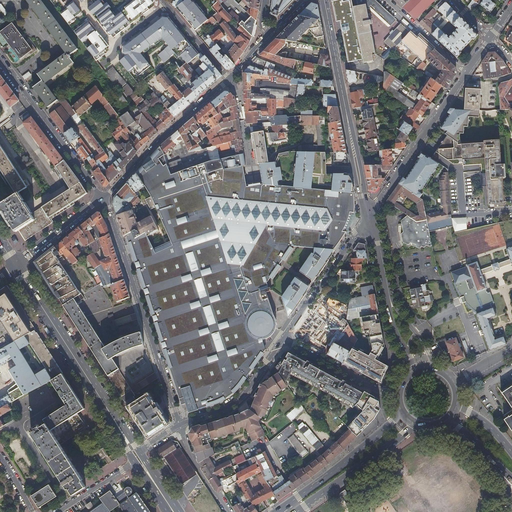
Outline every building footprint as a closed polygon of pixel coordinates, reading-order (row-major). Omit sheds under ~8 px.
[(77,50),(39,0),(26,0),(38,15),(67,54),(39,75),(43,81),(34,88),(48,107),(57,100),(44,83),(73,62),(69,56),(77,50)] [(174,8),(175,7),(184,0),(183,0),(174,0),(170,3),(174,8)] [(208,1),(209,0),(184,0),(175,7),(188,22),(210,4),(208,1)] [(217,2),(215,0),(209,0),(208,1),(210,4),(188,22),(195,30),(204,23),(213,15),(217,12),(212,6),(213,6),(217,2)] [(232,0),(225,0),(224,1),(220,5),(224,10),(229,15),(232,11),(244,24),(251,16),(249,14),(244,10),(241,13),(236,9),(239,6),(232,0)] [(293,0),(271,0),(271,9),(271,10),(270,13),(273,15),(276,16),(277,16),(278,15),(279,13),(280,14),(280,13),(293,0)] [(338,0),(334,1),(332,1),(336,22),(340,21),(348,63),(363,60),(351,0),(338,0)] [(392,51),(413,29),(382,0),(351,0),(363,60),(364,62),(374,60),(373,56),(375,56),(375,54),(376,54),(384,60),(392,51)] [(409,0),(403,7),(416,19),(434,0),(409,0)] [(446,2),(444,0),(441,0),(440,1),(433,8),(437,11),(439,9),(446,2)] [(477,0),(471,0),(467,6),(472,10),(478,3),(476,2),(477,0)] [(490,0),(483,0),(483,1),(480,4),(491,12),(496,4),(490,0)] [(218,22),(236,44),(243,51),(247,45),(252,36),(229,15),(224,10),(220,5),(217,2),(213,6),(227,22),(230,20),(236,27),(237,27),(238,28),(237,28),(241,32),(240,32),(243,35),(246,38),(244,41),(240,36),(238,37),(227,23),(226,23),(217,12),(213,15),(218,22)] [(445,15),(446,17),(454,10),(446,2),(439,9),(445,15)] [(308,7),(299,16),(321,20),(318,5),(312,3),(308,7)] [(227,22),(213,6),(212,6),(217,12),(226,23),(227,23),(238,37),(240,36),(244,41),(246,38),(243,35),(240,32),(241,32),(237,28),(238,28),(237,27),(236,27),(230,20),(227,22)] [(249,14),(251,16),(256,20),(258,10),(251,8),(249,14)] [(437,11),(433,8),(419,23),(429,32),(437,25),(444,19),(443,17),(442,16),(435,22),(431,18),(437,11)] [(454,10),(446,17),(445,17),(449,20),(457,29),(450,37),(441,28),(437,25),(429,32),(457,57),(462,52),(461,52),(473,39),(474,40),(478,35),(454,10)] [(232,11),(229,15),(252,36),(256,20),(251,16),(244,24),(232,11)] [(213,15),(204,23),(206,25),(207,27),(208,26),(211,29),(203,36),(204,37),(202,38),(205,41),(211,48),(209,50),(218,60),(225,69),(229,70),(235,64),(234,63),(243,51),(236,44),(224,58),(219,52),(221,50),(225,44),(222,40),(226,35),(223,32),(221,29),(215,33),(210,26),(214,22),(216,24),(218,22),(213,15)] [(321,20),(299,16),(294,21),(284,31),(276,39),(326,48),(321,20)] [(437,25),(441,28),(444,25),(449,20),(445,17),(444,19),(437,25)] [(171,27),(170,26),(169,25),(171,23),(169,21),(167,23),(165,20),(156,27),(161,33),(164,31),(164,32),(171,27)] [(224,58),(236,44),(218,22),(216,24),(214,22),(210,26),(215,33),(221,29),(223,32),(226,35),(222,40),(225,44),(221,50),(219,52),(224,58)] [(27,43),(19,33),(12,23),(0,31),(0,33),(4,39),(20,59),(25,55),(27,58),(36,51),(29,41),(27,43)] [(151,25),(138,35),(141,39),(145,35),(144,33),(147,31),(156,42),(161,39),(151,25)] [(421,37),(413,29),(392,51),(398,55),(413,39),(416,42),(421,37)] [(191,66),(200,60),(197,56),(202,52),(193,42),(185,33),(184,33),(180,37),(182,40),(172,48),(169,43),(172,40),(170,37),(163,43),(169,52),(180,67),(181,69),(187,64),(189,62),(191,66)] [(286,41),(276,39),(264,52),(285,56),(286,52),(285,52),(280,53),(278,52),(282,48),(283,49),(285,48),(284,47),(285,46),(286,41)] [(431,46),(427,43),(423,39),(419,44),(422,46),(416,52),(405,61),(411,65),(422,57),(431,46)] [(159,64),(143,43),(137,48),(152,69),(159,64)] [(166,54),(169,52),(163,43),(159,45),(163,51),(166,54)] [(435,48),(426,57),(438,70),(441,69),(442,71),(435,81),(442,86),(446,88),(456,74),(455,67),(435,48)] [(104,68),(102,65),(100,63),(102,61),(93,50),(90,52),(102,69),(104,68)] [(200,60),(203,64),(213,76),(212,76),(216,81),(222,76),(202,52),(197,56),(200,60)] [(285,56),(264,52),(260,55),(294,68),(296,59),(285,56)] [(496,61),(504,61),(495,52),(489,52),(482,63),(489,62),(489,61),(491,57),(493,57),(496,61)] [(321,54),(320,57),(320,60),(319,60),(318,64),(330,67),(328,55),(321,54)] [(245,70),(244,73),(271,76),(278,76),(277,82),(291,84),(292,77),(273,69),(275,65),(257,58),(245,70)] [(328,88),(334,86),(333,81),(320,80),(320,82),(316,81),(315,84),(313,84),(313,80),(295,78),(296,73),(297,73),(300,60),(296,59),(294,68),(292,77),(291,84),(297,84),(305,85),(328,88)] [(305,67),(303,67),(301,66),(301,70),(313,72),(314,63),(306,61),(305,67)] [(416,68),(418,69),(420,71),(426,65),(423,61),(416,68)] [(489,62),(482,63),(483,78),(497,76),(496,61),(489,62)] [(504,61),(496,61),(497,76),(511,73),(509,69),(500,72),(500,66),(507,65),(504,61)] [(197,76),(187,64),(181,69),(180,67),(178,68),(182,73),(187,79),(189,82),(197,76)] [(198,78),(199,79),(201,81),(201,80),(208,88),(213,83),(216,81),(212,76),(213,76),(203,64),(195,70),(198,74),(200,77),(198,78)] [(113,66),(106,71),(128,100),(135,95),(113,66)] [(345,70),(347,77),(348,84),(358,82),(356,72),(345,70)] [(409,107),(419,114),(422,116),(428,106),(432,108),(435,105),(431,102),(420,94),(414,90),(411,94),(420,100),(417,105),(394,89),(400,80),(387,71),(384,70),(384,76),(383,81),(383,89),(409,107)] [(164,104),(167,108),(174,117),(180,112),(190,104),(182,93),(174,83),(173,84),(164,72),(157,78),(159,80),(158,80),(161,84),(162,83),(167,91),(169,90),(178,102),(172,107),(168,101),(164,104)] [(183,82),(187,79),(182,73),(178,75),(183,82)] [(271,79),(271,76),(244,73),(243,73),(244,90),(251,91),(251,90),(251,85),(254,85),(254,78),(270,79),(269,79),(271,79)] [(0,177),(9,192),(12,197),(0,204),(0,211),(13,232),(17,229),(24,241),(52,223),(50,219),(49,218),(56,213),(57,215),(75,204),(74,202),(88,193),(80,182),(62,158),(45,136),(31,116),(22,122),(70,186),(31,212),(19,191),(25,187),(0,146),(0,92),(10,107),(19,100),(0,74),(0,177)] [(372,83),(383,81),(384,76),(375,75),(375,78),(371,79),(372,83)] [(266,98),(275,98),(275,95),(269,94),(269,93),(260,92),(260,87),(290,89),(291,84),(277,82),(278,76),(271,76),(271,79),(269,79),(270,79),(254,78),(254,85),(251,85),(251,90),(251,91),(251,95),(266,94),(266,98)] [(511,77),(508,80),(501,82),(498,87),(500,109),(503,110),(510,109),(511,112),(511,77)] [(139,82),(149,95),(154,91),(148,83),(144,78),(139,82)] [(431,102),(442,86),(435,81),(431,78),(425,87),(424,86),(423,86),(424,87),(420,94),(431,102)] [(189,87),(190,87),(197,97),(200,94),(208,88),(201,80),(201,81),(199,79),(189,87)] [(275,95),(275,98),(276,107),(283,107),(283,97),(295,99),(297,84),(291,84),(290,89),(260,87),(260,92),(269,93),(269,94),(275,95)] [(305,85),(297,84),(295,99),(300,100),(301,95),(304,95),(305,85)] [(190,87),(182,93),(190,104),(197,97),(190,87)] [(466,88),(464,109),(479,110),(480,102),(482,103),(482,97),(480,97),(481,89),(466,88)] [(372,98),(372,97),(366,98),(367,100),(366,101),(360,103),(359,99),(364,98),(364,97),(364,94),(365,93),(365,90),(363,89),(357,90),(357,93),(350,94),(353,109),(371,105),(379,103),(378,96),(372,98)] [(251,95),(251,91),(244,90),(244,93),(244,98),(266,98),(266,94),(251,95)] [(150,105),(158,116),(165,125),(174,117),(167,108),(165,110),(167,114),(165,116),(160,109),(159,110),(157,107),(163,102),(154,91),(149,95),(152,99),(148,103),(150,105)] [(211,102),(215,106),(230,93),(229,91),(225,91),(211,102)] [(221,113),(224,111),(229,107),(237,105),(234,95),(232,96),(230,93),(215,106),(221,113)] [(131,99),(135,104),(140,99),(136,94),(131,99)] [(109,183),(119,172),(106,152),(104,148),(79,116),(71,106),(63,95),(57,100),(75,124),(76,124),(90,143),(91,142),(99,153),(94,157),(72,127),(69,129),(54,109),(49,114),(71,143),(77,138),(92,159),(93,158),(109,183)] [(324,107),(327,107),(338,107),(335,95),(324,95),(324,98),(321,98),(321,100),(323,100),(324,107)] [(268,116),(270,116),(276,117),(276,107),(275,98),(266,98),(244,98),(244,101),(245,112),(268,112),(268,116)] [(221,113),(215,106),(211,102),(198,114),(195,116),(205,133),(209,131),(205,127),(207,126),(206,124),(209,122),(208,121),(221,113)] [(225,118),(226,120),(239,119),(237,105),(229,107),(224,111),(224,112),(226,112),(227,111),(227,113),(231,113),(232,117),(225,118)] [(333,144),(334,153),(347,153),(338,107),(327,107),(328,113),(329,113),(330,116),(329,116),(330,121),(331,123),(329,123),(332,140),(330,141),(331,144),(333,144)] [(414,122),(419,114),(409,107),(408,108),(410,109),(405,116),(403,119),(414,127),(418,130),(420,127),(414,122)] [(373,117),(371,108),(361,110),(363,119),(373,117)] [(448,113),(450,114),(451,113),(468,114),(468,116),(479,117),(479,110),(464,109),(450,108),(448,113)] [(224,111),(221,113),(208,121),(209,122),(206,124),(207,126),(205,127),(209,131),(226,120),(225,118),(232,117),(231,113),(227,113),(227,111),(226,112),(224,112),(224,111)] [(245,112),(247,124),(249,124),(258,123),(257,120),(262,119),(262,118),(261,116),(268,116),(268,112),(245,112)] [(302,116),(302,125),(318,124),(319,146),(317,146),(306,146),(300,147),(298,153),(326,153),(324,124),(325,124),(324,113),(320,114),(320,116),(311,116),(302,116)] [(447,132),(445,134),(447,135),(458,143),(457,135),(460,135),(460,133),(463,133),(464,126),(468,126),(468,116),(468,114),(451,113),(450,114),(441,128),(447,132)] [(277,116),(276,117),(270,116),(271,121),(271,125),(273,125),(290,125),(291,125),(289,116),(287,116),(287,114),(283,115),(277,116)] [(207,135),(205,133),(195,116),(185,125),(186,128),(189,127),(192,132),(200,142),(201,140),(198,136),(200,135),(199,132),(200,131),(205,137),(206,136),(207,135)] [(374,124),(373,117),(363,119),(364,126),(374,124)] [(233,125),(234,132),(241,131),(239,119),(226,120),(209,131),(205,133),(207,135),(210,141),(213,146),(233,139),(232,132),(229,133),(229,131),(217,135),(216,133),(216,132),(223,128),(233,125)] [(408,136),(414,127),(403,119),(399,124),(401,126),(398,130),(401,132),(408,136)] [(376,132),(374,124),(364,126),(366,134),(376,132)] [(189,133),(192,132),(189,127),(186,128),(185,125),(179,130),(185,139),(190,151),(202,152),(207,148),(205,148),(201,143),(195,145),(189,133)] [(216,132),(216,133),(217,135),(229,131),(229,133),(232,132),(234,132),(233,125),(223,128),(216,132)] [(290,132),(290,125),(273,125),(274,130),(267,131),(267,134),(269,134),(287,133),(290,132)] [(168,164),(167,165),(171,175),(193,167),(210,161),(207,148),(202,152),(190,151),(185,139),(179,130),(171,137),(177,145),(174,147),(175,149),(173,152),(175,156),(174,157),(172,158),(167,162),(168,164)] [(200,142),(192,132),(189,133),(195,145),(201,143),(205,148),(207,148),(211,147),(208,142),(210,141),(207,135),(206,136),(205,137),(200,131),(199,132),(200,135),(198,136),(201,140),(200,142)] [(232,132),(233,139),(233,140),(242,138),(241,132),(241,131),(234,132),(232,132)] [(264,132),(260,132),(251,134),(255,159),(258,159),(258,164),(269,162),(264,132)] [(377,136),(376,132),(366,134),(367,140),(379,138),(379,136),(377,136)] [(408,137),(408,136),(401,132),(397,138),(401,141),(401,142),(403,144),(404,143),(408,137)] [(287,140),(287,133),(269,134),(271,141),(271,142),(272,142),(273,143),(274,143),(287,140)] [(465,144),(465,142),(460,142),(458,143),(447,135),(436,152),(447,159),(462,158),(463,160),(485,158),(486,174),(482,175),(483,184),(487,184),(489,205),(494,204),(495,207),(504,206),(502,177),(506,177),(505,164),(501,164),(499,139),(484,140),(484,142),(465,144)] [(168,152),(174,147),(177,145),(171,137),(161,146),(160,146),(161,147),(163,151),(167,156),(169,154),(168,152)] [(88,162),(92,159),(77,138),(71,143),(84,160),(86,159),(88,162)] [(236,149),(237,155),(244,153),(242,138),(233,140),(233,139),(213,146),(211,147),(207,148),(210,161),(221,159),(219,150),(230,148),(230,145),(231,145),(233,144),(234,149),(236,149)] [(380,143),(379,138),(367,140),(369,152),(381,150),(381,149),(379,149),(378,143),(380,143)] [(233,144),(231,145),(230,145),(230,148),(219,150),(221,159),(237,155),(236,149),(234,149),(233,144)] [(193,167),(171,175),(167,165),(168,164),(167,162),(164,158),(167,156),(163,151),(161,147),(158,148),(137,172),(145,186),(152,194),(145,198),(150,210),(156,207),(171,244),(153,251),(148,238),(146,233),(145,234),(135,239),(132,233),(124,238),(182,405),(186,404),(189,413),(227,398),(237,389),(268,355),(281,337),(334,262),(346,232),(354,213),(354,194),(351,180),(349,181),(348,174),(326,174),(326,164),(326,153),(298,153),(293,153),(287,153),(278,154),(278,157),(278,161),(275,161),(269,162),(258,164),(250,165),(246,166),(244,153),(237,155),(221,159),(210,161),(193,167)] [(347,153),(334,153),(334,161),(342,161),(342,162),(349,161),(347,153)] [(399,183),(419,198),(422,193),(418,191),(439,163),(429,156),(428,158),(421,153),(418,157),(420,158),(415,166),(410,172),(406,179),(403,177),(399,183)] [(383,156),(385,163),(394,162),(393,155),(383,156)] [(93,158),(92,159),(88,162),(94,171),(92,172),(103,186),(106,186),(109,183),(93,158)] [(385,163),(381,164),(372,165),(364,166),(367,179),(386,175),(387,174),(383,175),(383,174),(379,175),(378,167),(381,166),(385,168),(392,167),(395,162),(394,162),(385,163)] [(448,169),(447,168),(444,170),(444,171),(443,171),(443,174),(441,174),(441,177),(440,177),(440,179),(440,182),(439,183),(440,204),(442,204),(442,211),(439,212),(438,210),(424,214),(426,219),(426,224),(450,218),(448,169)] [(128,182),(138,196),(141,194),(138,190),(145,186),(137,172),(128,182)] [(379,186),(386,175),(367,179),(367,180),(369,193),(374,194),(376,192),(377,192),(381,187),(379,186)] [(136,204),(142,202),(138,196),(128,182),(127,183),(117,194),(131,202),(133,200),(136,204)] [(386,202),(407,215),(416,221),(426,219),(424,214),(423,209),(421,199),(399,183),(386,202)] [(133,210),(137,208),(134,204),(131,202),(117,194),(114,197),(113,203),(117,216),(133,210)] [(117,216),(118,219),(120,226),(124,238),(132,233),(135,239),(145,234),(146,233),(148,238),(160,232),(150,213),(144,216),(139,216),(135,217),(133,210),(117,216)] [(91,228),(95,224),(103,218),(100,213),(97,212),(80,227),(88,239),(89,244),(94,242),(95,241),(89,232),(92,230),(91,228)] [(426,224),(426,219),(416,221),(407,215),(401,221),(403,232),(401,234),(402,242),(408,244),(409,243),(416,244),(416,247),(420,248),(420,246),(424,247),(425,246),(429,246),(431,243),(428,232),(426,224)] [(454,232),(467,229),(467,217),(450,218),(452,225),(454,232)] [(95,224),(103,237),(110,234),(108,228),(103,218),(95,224)] [(450,218),(426,224),(428,232),(440,228),(452,225),(450,218)] [(94,242),(96,247),(99,252),(95,255),(99,262),(107,259),(100,239),(103,237),(95,224),(91,228),(92,230),(89,232),(95,241),(94,242)] [(87,246),(89,244),(88,239),(80,227),(74,231),(62,241),(77,261),(82,257),(78,252),(76,254),(74,252),(78,244),(76,240),(78,239),(85,247),(86,246),(87,246)] [(84,262),(86,264),(89,269),(90,269),(93,266),(98,274),(103,271),(110,268),(113,279),(115,283),(125,280),(116,254),(110,234),(103,237),(100,239),(107,259),(99,262),(91,264),(86,257),(86,256),(83,258),(85,261),(84,262)] [(87,246),(86,246),(85,247),(78,239),(76,240),(78,244),(74,252),(76,254),(78,252),(82,257),(77,261),(82,267),(86,264),(84,262),(85,261),(83,258),(88,250),(87,246)] [(36,262),(44,275),(46,279),(51,286),(53,289),(59,300),(61,299),(64,304),(74,298),(82,293),(79,289),(78,290),(61,262),(65,259),(61,255),(63,254),(71,265),(70,266),(76,272),(82,270),(84,272),(89,269),(86,264),(82,267),(77,261),(62,241),(36,262)] [(94,242),(89,244),(90,248),(93,252),(86,257),(91,264),(99,262),(95,255),(99,252),(96,247),(94,242)] [(353,258),(360,258),(367,257),(364,244),(359,243),(353,251),(356,249),(356,255),(354,256),(351,254),(348,258),(353,258)] [(89,244),(87,246),(88,250),(83,258),(86,256),(86,257),(93,252),(90,248),(89,244)] [(511,245),(506,248),(510,259),(498,263),(497,262),(491,265),(491,266),(479,270),(476,262),(467,265),(467,266),(451,272),(455,284),(465,280),(472,298),(469,299),(473,311),(476,310),(477,313),(475,314),(489,350),(506,344),(503,336),(495,340),(487,319),(496,316),(493,308),(484,311),(482,307),(493,303),(489,292),(478,296),(477,292),(486,289),(481,275),(493,270),(493,271),(500,269),(499,267),(511,263),(511,264),(511,245)] [(456,247),(461,260),(465,259),(460,245),(456,247)] [(361,270),(360,258),(353,258),(352,266),(351,266),(351,270),(357,270),(361,270)] [(358,273),(357,270),(351,270),(346,270),(340,270),(338,273),(338,275),(341,275),(341,281),(354,281),(354,274),(358,273)] [(103,271),(98,274),(100,277),(104,287),(111,285),(115,283),(113,279),(107,281),(103,271)] [(130,298),(125,280),(115,283),(111,285),(118,302),(130,298)] [(410,290),(412,299),(431,295),(430,290),(426,290),(425,284),(410,287),(411,289),(410,290)] [(360,287),(362,296),(374,294),(372,285),(360,287)] [(14,343),(25,336),(35,330),(34,329),(7,286),(0,290),(0,351),(6,348),(9,346),(14,343)] [(82,293),(74,298),(77,303),(84,298),(82,293)] [(350,299),(346,320),(346,321),(362,317),(378,314),(376,303),(374,294),(362,296),(359,297),(355,298),(350,299)] [(431,295),(412,299),(414,308),(422,307),(423,311),(428,309),(428,305),(429,305),(429,304),(425,304),(425,302),(434,300),(433,295),(431,295)] [(64,304),(63,305),(74,323),(105,371),(125,402),(134,397),(136,396),(119,370),(112,358),(120,354),(125,351),(132,349),(144,344),(141,332),(131,335),(125,337),(115,342),(112,343),(105,347),(77,303),(74,298),(64,304)] [(327,301),(324,305),(333,311),(337,305),(329,299),(328,302),(327,301)] [(333,311),(324,305),(317,314),(327,321),(333,311)] [(351,351),(345,361),(363,371),(362,373),(376,380),(377,378),(381,380),(385,374),(383,373),(387,365),(375,359),(377,355),(384,345),(382,339),(383,339),(379,319),(378,319),(377,315),(378,314),(362,317),(363,322),(362,322),(364,331),(369,330),(373,349),(369,355),(359,350),(358,352),(353,348),(351,351)] [(346,321),(346,320),(343,319),(335,330),(342,334),(343,332),(346,329),(348,325),(346,321)] [(130,322),(130,332),(139,332),(139,321),(130,322)] [(313,338),(314,339),(315,339),(317,339),(318,337),(319,337),(323,331),(313,323),(301,340),(305,342),(309,337),(311,338),(310,340),(312,340),(313,338)] [(335,330),(327,325),(319,341),(331,348),(336,343),(337,342),(337,341),(342,334),(335,330)] [(351,330),(348,325),(346,329),(351,337),(352,336),(352,339),(355,344),(357,339),(351,330)] [(45,369),(52,380),(62,374),(39,337),(35,330),(25,336),(30,344),(45,369)] [(343,332),(342,334),(337,341),(337,342),(339,343),(346,333),(343,332)] [(6,348),(13,359),(16,365),(9,370),(17,384),(26,376),(28,379),(35,375),(20,350),(30,344),(25,336),(14,343),(9,346),(6,348)] [(315,347),(319,341),(315,339),(314,339),(313,338),(312,340),(310,340),(311,338),(309,337),(305,342),(315,347)] [(451,355),(461,351),(456,339),(446,343),(451,355)] [(328,354),(331,348),(319,341),(315,347),(328,354)] [(336,343),(331,348),(328,354),(344,363),(345,361),(351,351),(347,349),(348,347),(346,347),(346,348),(336,343)] [(0,366),(13,359),(6,348),(0,351),(0,410),(8,406),(14,402),(52,380),(45,369),(35,375),(28,379),(26,376),(17,384),(7,391),(9,393),(0,398),(0,366)] [(283,358),(275,367),(285,381),(288,386),(293,375),(322,388),(354,406),(355,405),(359,401),(364,391),(289,350),(284,356),(287,357),(286,360),(283,358)] [(454,361),(458,359),(463,357),(461,351),(451,355),(454,361)] [(138,367),(145,363),(142,357),(135,361),(138,367)] [(287,386),(274,367),(272,370),(275,375),(262,384),(251,410),(240,415),(239,414),(200,427),(200,425),(192,427),(189,434),(192,441),(193,440),(197,453),(196,453),(199,462),(209,457),(212,455),(214,455),(212,447),(211,448),(209,440),(240,430),(240,427),(242,427),(246,427),(253,442),(265,435),(258,421),(261,418),(263,415),(264,416),(267,410),(269,410),(273,401),(271,400),(273,396),(287,386)] [(52,430),(78,413),(85,409),(62,374),(52,380),(67,405),(44,420),(46,423),(31,433),(68,489),(69,488),(74,495),(86,486),(82,480),(84,478),(61,444),(52,430)] [(511,383),(501,391),(511,408),(511,411),(507,415),(508,416),(504,419),(511,431),(511,383)] [(379,399),(364,391),(359,401),(355,405),(362,412),(348,427),(350,429),(357,436),(375,419),(381,409),(379,399)] [(134,397),(125,402),(148,438),(169,424),(149,393),(137,401),(134,397)] [(16,406),(14,402),(8,406),(0,410),(0,428),(5,426),(1,419),(0,419),(0,414),(2,414),(2,415),(16,406)] [(287,416),(293,422),(305,410),(301,404),(287,416)] [(87,428),(78,413),(52,430),(61,444),(87,428)] [(323,445),(314,434),(305,424),(304,425),(302,423),(297,427),(317,450),(323,445)] [(350,429),(337,443),(344,450),(351,443),(357,436),(350,429)] [(300,456),(298,457),(297,457),(299,460),(308,453),(293,433),(289,439),(300,456)] [(262,472),(262,474),(275,496),(278,501),(282,498),(287,495),(296,489),(289,479),(289,478),(280,483),(265,452),(263,453),(261,450),(268,446),(269,449),(272,447),(265,435),(253,442),(259,454),(251,458),(254,463),(257,461),(259,466),(262,472)] [(162,459),(163,459),(162,458),(163,457),(179,447),(180,446),(177,441),(172,440),(156,449),(161,457),(161,458),(162,459)] [(225,450),(223,451),(220,452),(222,455),(226,453),(226,454),(241,448),(238,442),(231,446),(224,449),(225,450)] [(337,443),(322,456),(329,464),(344,450),(337,443)] [(197,475),(179,447),(163,457),(169,466),(181,485),(189,480),(197,475)] [(238,464),(243,462),(247,460),(244,455),(236,459),(238,464)] [(312,463),(305,469),(311,478),(320,471),(329,464),(322,456),(315,462),(314,461),(312,462),(312,463)] [(233,467),(238,464),(236,459),(233,461),(232,459),(222,464),(215,467),(209,457),(199,462),(202,468),(209,480),(223,472),(233,467)] [(254,506),(267,500),(275,496),(262,474),(259,475),(259,478),(265,489),(260,492),(254,495),(246,481),(262,472),(259,466),(258,467),(256,463),(254,464),(254,463),(251,458),(248,459),(251,466),(241,471),(237,474),(240,479),(237,480),(238,482),(244,493),(248,499),(249,498),(254,506)] [(225,475),(223,472),(209,480),(218,492),(222,490),(238,482),(237,480),(240,479),(237,474),(241,471),(240,467),(238,464),(233,467),(236,473),(226,478),(225,475)] [(223,472),(225,475),(226,478),(236,473),(233,467),(223,472)] [(304,468),(289,479),(296,489),(303,483),(311,478),(305,469),(304,468)] [(259,475),(262,474),(262,472),(246,481),(254,495),(260,492),(265,489),(259,478),(259,475)] [(39,508),(48,502),(56,496),(49,484),(31,496),(39,508)] [(125,489),(124,490),(124,491),(124,492),(125,493),(125,494),(117,499),(111,491),(101,499),(104,503),(90,511),(110,511),(115,509),(121,505),(125,511),(150,511),(137,493),(131,498),(129,495),(131,495),(132,494),(132,493),(132,492),(133,491),(133,490),(132,489),(132,488),(131,487),(129,487),(128,487),(127,487),(126,488),(125,488),(125,489)] [(351,498),(345,491),(339,495),(342,498),(343,499),(344,499),(346,501),(351,498)] [(242,502),(248,499),(244,493),(238,497),(242,502)] [(278,501),(275,496),(267,500),(271,507),(278,501)] [(249,498),(248,499),(242,502),(233,507),(235,511),(258,511),(254,506),(249,498)]
